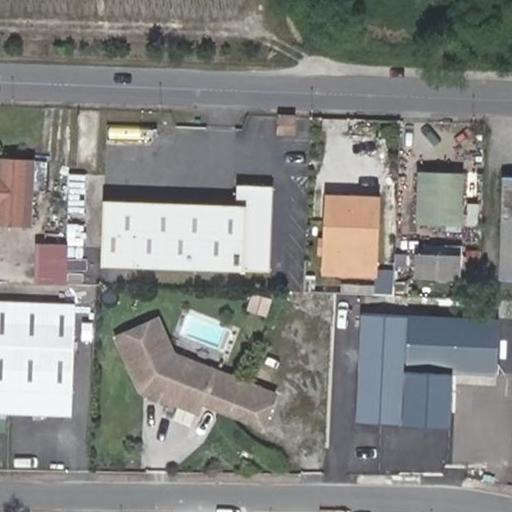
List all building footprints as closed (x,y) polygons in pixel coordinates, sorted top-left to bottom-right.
[(274,109),(274,125),(291,125),(291,109),(274,109)] [(34,159),(0,156),(0,220),(30,222),(34,159)] [(463,170),(417,169),(416,221),(461,222),(463,170)] [(511,175),(502,175),(499,274),(511,274),(511,175)] [(270,180),(236,179),(235,197),(103,197),(102,260),(269,261),(270,180)] [(375,197),(325,196),(323,269),(372,270),(375,197)] [(39,238),(35,278),(68,280),(71,240),(39,238)] [(456,247),(411,246),(410,269),(456,269),(456,247)] [(74,301),(0,299),(0,409),(72,411),(74,301)] [(359,309),(357,418),(401,419),(403,363),(404,310),(359,309)] [(494,311),(404,310),(403,363),(493,365),(494,311)] [(156,316),(117,335),(140,385),(198,406),(202,395),(263,418),(274,388),(172,351),(156,316)] [(452,424),(454,372),(409,371),(407,422),(452,424)]
